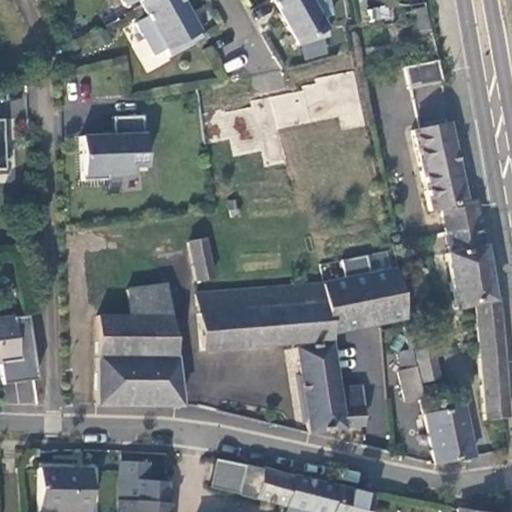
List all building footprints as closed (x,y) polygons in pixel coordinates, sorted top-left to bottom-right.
[(123,0),(127,8),(140,1),(144,9),(160,0),(123,0)] [(203,39),(181,0),(160,0),(144,9),(148,17),(136,24),(154,57),(166,50),(170,57),(203,39)] [(276,0),(272,0),(281,15),(284,13),(276,0)] [(276,0),(284,13),(281,15),(298,46),(328,38),(327,31),(322,22),(332,16),(329,0),(276,0)] [(430,37),(426,13),(410,16),(414,40),(430,37)] [(106,30),(92,37),(97,46),(111,39),(106,30)] [(439,61),(404,68),(409,90),(444,83),(439,61)] [(115,118),(115,137),(82,138),(83,182),(110,181),(110,176),(130,175),(130,169),(146,169),(144,117),(115,118)] [(479,225),(474,200),(465,202),(448,123),(412,130),(430,214),(441,212),(444,231),(479,225)] [(479,225),(444,231),(448,252),(444,253),(453,309),(471,305),(491,301),(482,246),(483,245),(479,225)] [(187,243),(194,281),(211,278),(205,240),(187,243)] [(331,334),(405,319),(395,269),(320,285),(196,296),(201,352),(332,341),(331,334)] [(94,408),(179,410),(165,286),(126,291),(127,318),(97,317),(94,408)] [(496,300),(491,301),(471,305),(483,422),(506,420),(496,300)] [(12,318),(0,319),(0,363),(18,362),(12,318)] [(331,346),(295,350),(307,435),(334,431),(362,428),(361,388),(336,388),(331,346)] [(433,348),(412,353),(415,368),(418,383),(439,379),(433,348)] [(405,403),(422,399),(418,383),(415,368),(398,373),(405,403)] [(8,404),(36,401),(34,379),(6,382),(8,404)] [(434,465),(475,457),(464,406),(425,415),(434,465)] [(118,479),(146,481),(148,463),(118,461),(118,479)] [(207,489),(237,494),(245,467),(213,461),(207,489)] [(329,511),(334,488),(245,467),(237,494),(284,506),(282,511),(329,511)] [(86,511),(89,470),(39,469),(37,511),(86,511)] [(117,501),(167,505),(167,483),(146,481),(118,479),(117,501)] [(365,511),(369,497),(334,488),(329,511),(365,511)] [(166,511),(167,505),(117,501),(116,511),(166,511)]
